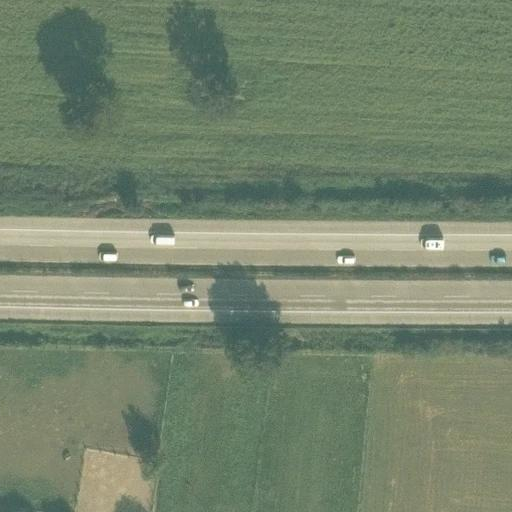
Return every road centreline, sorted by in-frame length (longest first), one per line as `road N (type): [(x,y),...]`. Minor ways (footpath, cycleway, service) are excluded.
road 1 (motorway): [(0,289),(511,297)]
road 2 (motorway): [(511,249),(0,244)]
